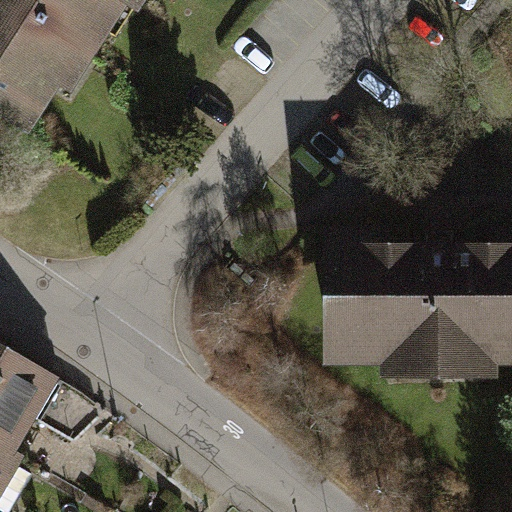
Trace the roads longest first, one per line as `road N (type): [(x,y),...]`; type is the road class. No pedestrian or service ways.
road 1 (residential): [(90,336),(382,0)]
road 2 (tertiary): [(90,336),(308,511)]
